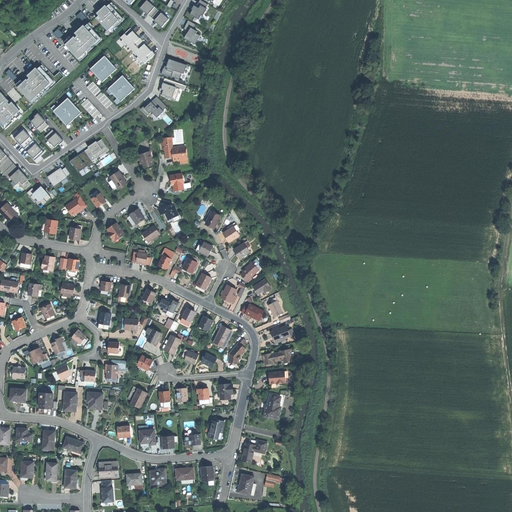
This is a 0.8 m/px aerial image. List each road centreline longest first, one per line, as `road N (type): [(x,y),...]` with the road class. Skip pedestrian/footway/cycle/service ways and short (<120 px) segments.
road 1 (residential): [(0,137),(27,166),(39,167),(150,89),(166,43)]
road 2 (track): [(511,220),(501,274),(511,400)]
road 3 (residential): [(231,453),(158,459),(99,438)]
road 4 (residential): [(94,251),(100,220),(145,192),(124,158)]
road 5 (residential): [(92,267),(153,277),(208,305)]
